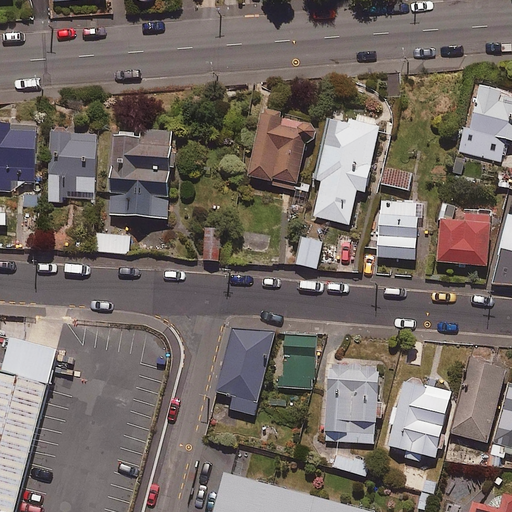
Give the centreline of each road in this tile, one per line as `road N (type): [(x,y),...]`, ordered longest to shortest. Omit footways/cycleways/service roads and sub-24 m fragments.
road 1 (tertiary): [(511,23),(0,59)]
road 2 (residential): [(211,295),(511,319)]
road 3 (residential): [(161,511),(211,295)]
road 4 (residential): [(0,280),(211,295)]
